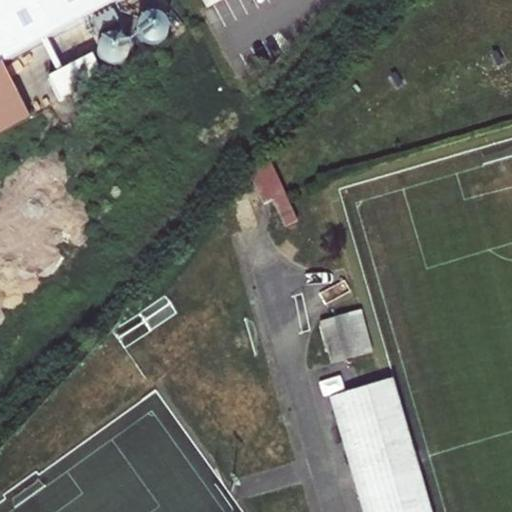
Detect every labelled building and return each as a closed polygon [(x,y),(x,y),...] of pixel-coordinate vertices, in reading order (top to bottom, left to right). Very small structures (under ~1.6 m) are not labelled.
[(0,0),(0,64),(118,0),(0,0)] [(277,160),(264,164),(274,199),(287,195),(277,160)] [(340,318),(318,324),(330,365),(351,359),(340,318)] [(431,511),(393,380),(367,388),(403,511),(431,511)] [(403,511),(367,388),(336,397),(369,511),(403,511)] [(369,511),(336,397),(328,399),(361,511),(369,511)]
